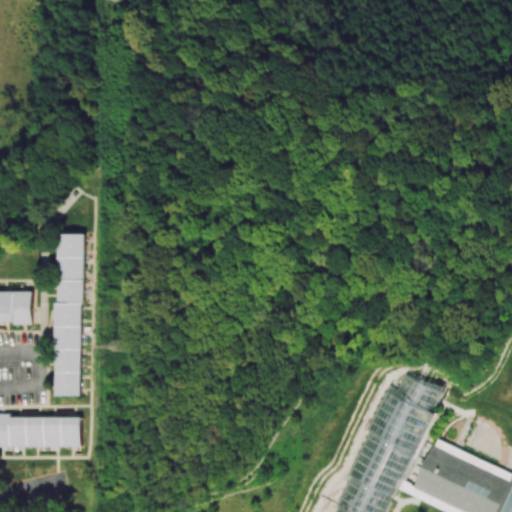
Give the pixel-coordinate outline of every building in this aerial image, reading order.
[(56,396),(81,396),(81,234),(57,234),(56,396)] [(0,320),(15,321),(15,324),(32,324),(32,291),(0,291),(0,320)] [(388,511),(434,414),(430,412),(441,388),(404,371),(397,388),(391,385),(333,511),(388,511)] [(0,446),(82,447),(82,417),(0,416),(0,446)] [(438,443),(417,490),(431,496),(428,502),(426,507),(437,511),(511,511),(511,475),(507,473),(438,443)]
